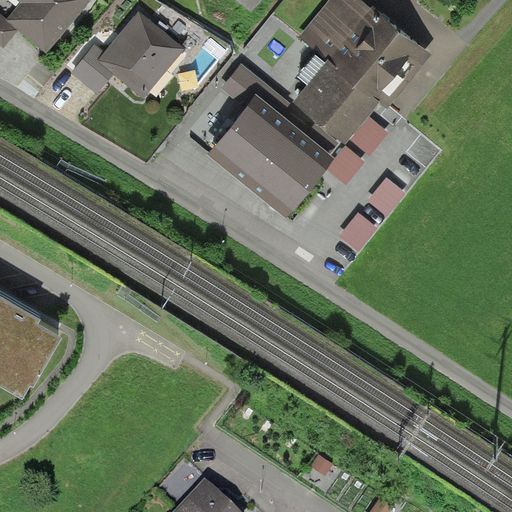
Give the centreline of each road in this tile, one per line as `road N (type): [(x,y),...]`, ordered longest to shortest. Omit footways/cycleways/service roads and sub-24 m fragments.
road 1 (residential): [(0,89),(295,268)]
road 2 (residential): [(0,453),(45,427),(104,348),(102,323),(84,302),(0,252)]
road 3 (residential): [(295,268),(511,408)]
road 4 (residential): [(295,268),(403,118)]
road 5 (residential): [(310,511),(207,442)]
